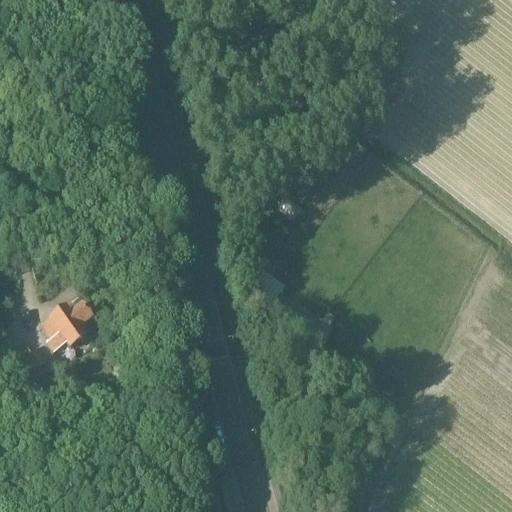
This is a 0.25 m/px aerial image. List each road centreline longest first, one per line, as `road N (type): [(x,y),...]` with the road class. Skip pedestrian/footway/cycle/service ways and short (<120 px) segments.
road 1 (tertiary): [(255,511),(124,0)]
road 2 (unknown): [(222,511),(198,415),(122,241),(0,65)]
